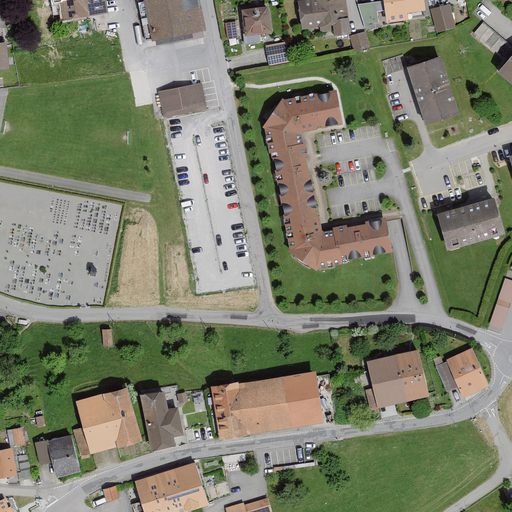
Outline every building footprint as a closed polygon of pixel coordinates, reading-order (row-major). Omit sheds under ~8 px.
[(107,14),(105,0),(58,0),(60,18),(107,14)] [(205,30),(199,0),(149,0),(145,1),(153,40),(157,39),(158,46),(205,36),(204,30),(205,30)] [(334,28),(335,37),(351,35),(349,20),(348,20),(345,0),(322,0),(299,3),(302,30),(323,28),(323,29),(334,28)] [(380,23),(379,18),(387,17),(384,0),(367,0),(360,1),(362,25),(380,23)] [(422,11),(420,0),(387,0),(390,15),(422,11)] [(454,29),(449,7),(431,10),(435,33),(454,29)] [(270,9),(244,12),(247,34),(242,34),(244,46),(264,43),(263,36),(273,35),(270,9)] [(500,40),(482,25),(474,36),(492,50),(500,40)] [(368,46),(364,33),(349,38),(353,51),(368,46)] [(290,63),(286,42),(265,47),(269,67),(290,63)] [(8,43),(0,43),(0,72),(9,72),(8,43)] [(444,58),(411,68),(428,126),(461,116),(444,58)] [(511,63),(503,75),(511,82),(511,63)] [(204,105),(200,83),(160,90),(164,112),(204,105)] [(342,126),(335,91),(284,99),(263,127),(289,254),(318,270),(394,254),(387,221),(325,232),(305,132),(342,126)] [(498,200),(441,215),(450,250),(507,234),(498,200)] [(511,282),(504,280),(498,301),(509,304),(511,295),(511,282)] [(501,330),(508,309),(495,305),(489,326),(501,330)] [(488,388),(473,351),(448,361),(449,363),(437,368),(447,393),(459,388),(463,398),(488,388)] [(431,398),(420,352),(369,363),(375,389),(367,391),(372,416),(381,415),(380,410),(431,398)] [(325,424),(318,372),(213,387),(221,439),(325,424)] [(143,442),(129,389),(77,403),(91,456),(143,442)] [(185,436),(180,409),(171,411),(168,393),(144,398),(153,450),(177,446),(175,438),(185,436)] [(184,394),(177,396),(179,405),(187,403),(184,394)] [(43,417),(35,418),(36,428),(44,427),(43,417)] [(24,446),(22,429),(12,431),(14,447),(24,446)] [(81,473),(73,436),(35,445),(40,467),(54,464),(57,478),(81,473)] [(0,479),(16,476),(11,449),(0,451),(0,479)] [(136,485),(119,490),(123,504),(121,504),(123,511),(188,511),(210,505),(197,463),(135,482),(136,485)] [(118,499),(114,487),(102,490),(106,503),(118,499)] [(243,504),(227,509),(228,511),(271,511),(267,499),(244,506),(243,504)] [(9,510),(5,500),(0,501),(0,511),(11,511),(11,509),(9,510)]
